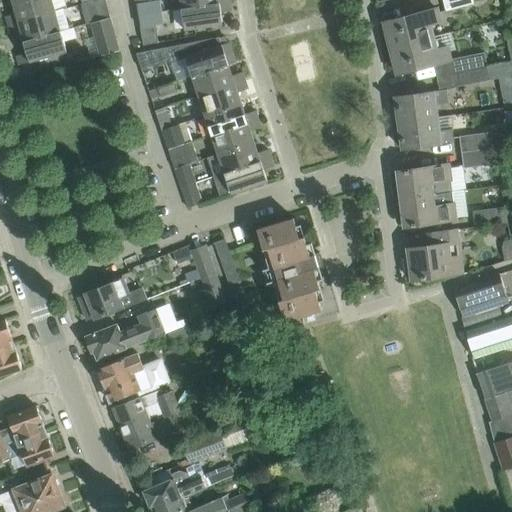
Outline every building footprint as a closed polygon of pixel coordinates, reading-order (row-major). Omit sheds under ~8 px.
[(5,16),(8,24),(55,11),(54,10),(63,8),(67,7),(64,0),(17,0),(13,1),(16,13),(5,16)] [(105,0),(96,0),(81,4),(86,24),(110,17),(105,0)] [(149,0),(134,0),(135,4),(136,4),(138,15),(161,12),(159,0),(150,2),(149,0)] [(180,0),(182,9),(230,2),(230,0),(180,0)] [(473,0),(443,0),(447,11),(475,3),(473,0)] [(230,2),(182,9),(185,29),(222,24),(221,12),(232,10),(230,2)] [(69,29),(63,8),(54,10),(55,11),(8,24),(10,34),(21,31),(24,41),(60,31),(69,29)] [(383,23),(390,48),(433,36),(430,23),(440,21),(437,9),(383,23)] [(161,12),(138,15),(141,36),(157,33),(156,24),(163,23),(161,12)] [(110,17),(86,24),(90,23),(99,54),(118,49),(112,27),(113,27),(110,17)] [(68,60),(60,31),(24,41),(27,52),(16,55),(19,65),(35,60),(38,68),(39,73),(70,65),(68,60)] [(222,36),(137,55),(142,71),(171,61),(186,57),(192,77),(228,65),(228,64),(236,62),(229,42),(225,43),(222,36)] [(433,36),(390,48),(396,73),(450,59),(446,47),(437,49),(433,36)] [(454,58),(457,71),(487,65),(484,52),(454,58)] [(489,78),(511,72),(511,63),(511,61),(487,65),(457,71),(460,86),(489,80),(489,78)] [(228,65),(192,77),(199,96),(245,80),(242,72),(232,75),(228,65)] [(245,80),(199,96),(205,116),(241,104),(238,92),(248,89),(245,80)] [(172,82),(158,87),(161,97),(175,92),(172,82)] [(398,108),(400,123),(438,118),(436,105),(449,103),(447,89),(395,96),(396,108),(398,108)] [(241,104),(205,116),(211,135),(258,119),(255,110),(245,114),(241,104)] [(155,110),(162,130),(172,127),(165,106),(155,110)] [(438,118),(400,123),(402,137),(400,137),(402,149),(455,142),(453,128),(439,130),(438,118)] [(258,119),(211,135),(218,154),(254,142),(250,131),(261,127),(258,119)] [(168,149),(180,145),(174,126),(172,127),(162,130),(168,149)] [(511,139),(511,127),(499,130),(501,141),(511,139)] [(460,137),(462,152),(494,148),(492,133),(460,137)] [(180,145),(168,149),(175,169),(189,164),(189,163),(198,160),(192,141),(180,145)] [(254,142),(218,154),(224,173),(271,158),(268,149),(258,152),(254,142)] [(494,148),(462,152),(464,168),(496,164),(495,156),(494,148)] [(510,154),(495,156),(496,164),(511,161),(510,154)] [(271,158),(224,173),(231,193),(267,181),(263,170),(274,166),(271,158)] [(189,164),(175,169),(181,188),(196,183),(189,164)] [(397,171),(401,199),(434,194),(452,191),(452,179),(450,164),(397,171)] [(196,183),(181,188),(188,207),(202,203),(196,183)] [(434,194),(401,199),(404,226),(457,220),(456,217),(467,216),(465,190),(452,191),(434,194)] [(476,227),(508,223),(505,207),(474,211),(476,227)] [(257,229),(260,239),(285,321),(322,309),(316,290),(320,289),(314,269),(319,268),(315,254),(310,255),(304,236),(300,237),(294,218),(257,229)] [(461,256),(457,229),(423,234),(425,246),(407,248),(411,280),(463,273),(461,256)] [(224,239),(215,242),(217,249),(227,246),(224,239)] [(190,250),(200,277),(215,272),(212,264),(205,246),(205,245),(190,250)] [(186,246),(173,251),(177,263),(191,257),(186,246)] [(227,246),(217,249),(219,254),(220,256),(229,253),(229,251),(227,246)] [(229,253),(220,256),(222,263),(232,260),(229,253)] [(232,260),(222,263),(225,270),(234,267),(232,260)] [(234,267),(225,270),(227,277),(237,273),(234,267)] [(200,277),(190,281),(194,293),(204,289),(209,304),(223,299),(215,272),(200,277)] [(237,273),(227,277),(230,284),(240,281),(237,273)] [(508,303),(500,276),(454,291),(463,317),(508,303)] [(122,279),(85,293),(78,296),(87,321),(146,298),(141,286),(127,291),(122,279)] [(241,286),(232,290),(234,297),(244,294),(241,286)] [(244,294),(234,297),(237,304),(246,301),(244,294)] [(204,307),(209,318),(228,310),(224,299),(204,307)] [(246,301),(237,304),(239,311),(249,307),(246,301)] [(168,303),(156,309),(168,333),(180,327),(168,303)] [(249,307),(239,311),(241,318),(251,314),(249,307)] [(118,324),(104,330),(85,337),(91,353),(94,351),(97,359),(116,352),(164,332),(155,309),(139,316),(142,324),(122,332),(118,324)] [(251,314),(241,318),(244,325),(253,321),(251,314)] [(511,347),(511,316),(466,332),(475,360),(511,347)] [(0,347),(13,343),(5,319),(0,320),(0,347)] [(253,321),(244,325),(246,332),(256,328),(253,321)] [(0,347),(0,375),(22,368),(13,343),(0,347)] [(137,353),(116,361),(97,369),(110,402),(139,390),(140,392),(151,388),(151,386),(170,378),(162,357),(142,365),(137,353)] [(511,362),(498,367),(476,375),(484,399),(511,389),(511,362)] [(312,371),(303,375),(309,393),(319,390),(312,371)] [(113,408),(121,429),(147,418),(143,408),(158,402),(161,408),(175,402),(171,393),(162,397),(158,389),(113,408)] [(511,389),(484,399),(491,421),(488,421),(489,422),(511,414),(511,389)] [(175,402),(161,408),(165,417),(179,411),(175,402)] [(11,427),(0,430),(0,446),(45,430),(36,405),(8,417),(11,427)] [(511,414),(489,422),(494,442),(511,436),(511,414)] [(147,418),(121,429),(130,450),(171,433),(165,417),(149,423),(147,418)] [(202,435),(182,443),(189,463),(227,449),(226,447),(252,439),(246,420),(202,435)] [(45,430),(0,446),(0,462),(9,460),(22,455),(26,465),(14,469),(18,478),(49,467),(45,458),(54,454),(45,430)] [(310,446),(306,432),(293,436),(296,449),(310,446)] [(511,436),(494,442),(501,470),(511,466),(511,436)] [(186,495),(221,481),(234,475),(231,467),(217,472),(216,470),(191,480),(187,472),(181,470),(171,474),(173,479),(144,491),(150,506),(152,510),(186,495)] [(0,494),(0,504),(3,503),(6,511),(45,511),(64,505),(51,472),(32,479),(13,486),(14,489),(0,494)] [(186,495),(152,510),(153,511),(241,511),(251,508),(245,492),(224,501),(222,497),(192,509),(186,495)]
